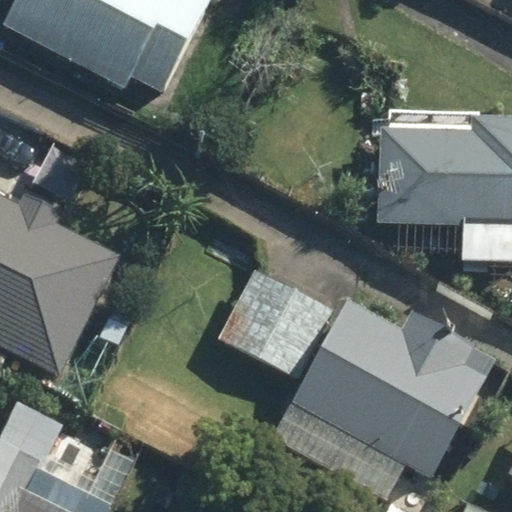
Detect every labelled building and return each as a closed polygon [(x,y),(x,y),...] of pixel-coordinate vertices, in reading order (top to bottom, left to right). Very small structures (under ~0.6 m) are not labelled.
[(13,0),(0,26),(0,43),(118,103),(124,92),(153,107),(202,9),(217,17),(225,0),(13,0)] [(463,137),(371,135),(369,237),(448,238),(448,269),(511,270),(511,133),(463,133),(463,137)] [(0,360),(54,388),(116,266),(55,235),(59,226),(10,201),(3,215),(0,213),(0,360)] [(292,392),(280,412),(424,493),(490,374),(404,326),(394,344),(340,314),(332,328),(248,281),(212,347),(292,392)] [(107,511),(110,507),(28,465),(4,511),(107,511)]
